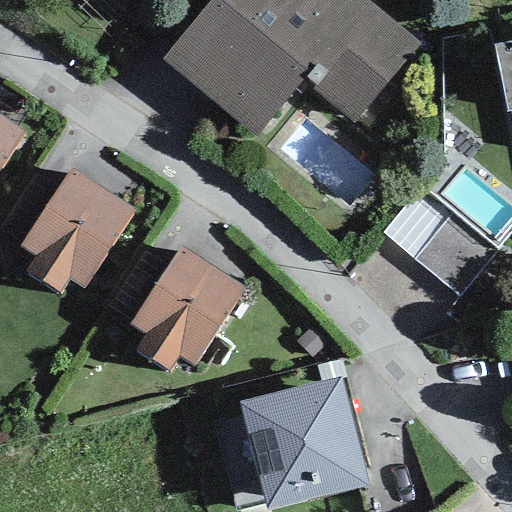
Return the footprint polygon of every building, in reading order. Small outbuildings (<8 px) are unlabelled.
[(210,0),(161,60),(254,138),(301,81),(354,126),(421,46),(365,0),(210,0)] [(511,40),(493,44),(507,111),(511,111),(511,118),(511,40)] [(0,169),(24,132),(0,116),(0,169)] [(135,210),(70,168),(19,246),(36,257),(26,273),(59,294),(69,279),(84,289),(135,210)] [(245,290),(180,247),(129,325),(146,336),(136,352),(169,373),(178,358),(194,369),(245,290)] [(340,376),(238,403),(266,511),(368,485),(340,376)]
